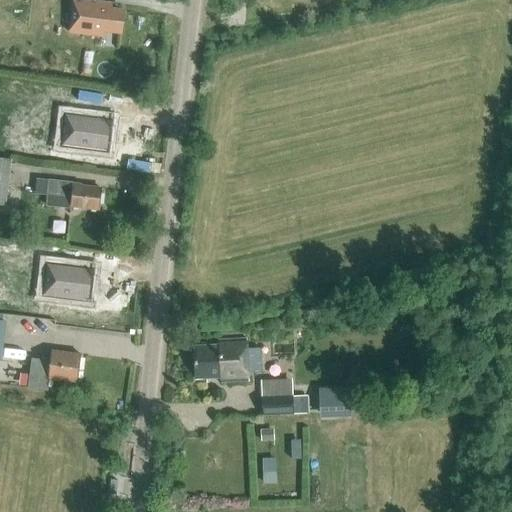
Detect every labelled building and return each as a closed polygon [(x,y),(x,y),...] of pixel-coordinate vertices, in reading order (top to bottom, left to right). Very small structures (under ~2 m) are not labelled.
[(109,10),(109,3),(81,0),(72,0),(69,33),(101,37),(102,29),(120,32),(123,12),(109,10)] [(18,100),(44,101),(45,82),(19,81),(18,100)] [(66,117),(63,144),(106,150),(107,139),(110,122),(66,117)] [(0,204),(5,205),(11,159),(0,157),(0,204)] [(99,209),(101,189),(81,187),(82,184),(39,179),(37,194),(48,195),(46,205),(71,208),(71,206),(99,209)] [(48,266),(45,294),(88,299),(89,285),(91,271),(48,266)] [(247,339),(218,341),(218,346),(194,347),(196,380),(220,379),(220,383),(249,382),(248,374),(261,374),(260,349),(247,349),(247,339)] [(49,379),(77,383),(81,355),(51,351),(50,361),(32,359),(28,389),(47,391),(49,379)] [(316,416),(349,415),(348,385),(315,386),(316,416)] [(222,401),(221,390),(213,390),(214,401),(222,401)] [(293,396),(293,415),(307,414),(306,396),(293,396)] [(263,416),(293,415),(292,397),(262,398),(263,416)] [(273,429),(260,430),(260,442),(274,441),(273,429)]
